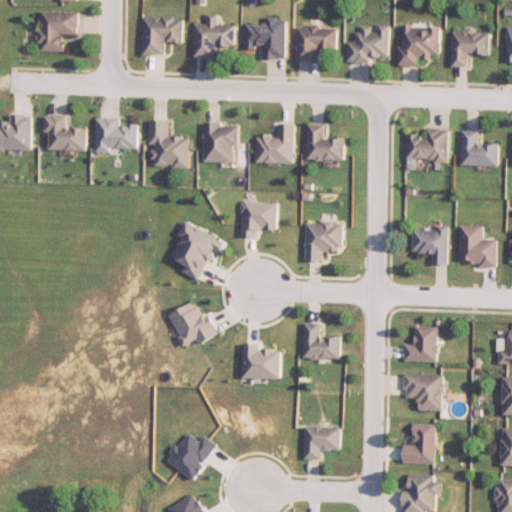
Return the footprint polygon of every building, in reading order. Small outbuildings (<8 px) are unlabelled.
[(68,52),(68,35),(80,35),(80,12),(43,12),(43,52),(68,52)] [(220,58),(220,46),(237,46),(237,25),(220,25),(220,15),(209,14),(209,24),(198,24),(197,57),(220,58)] [(146,18),(146,55),(168,55),(168,42),(185,43),(186,18),(146,18)] [(249,25),(249,47),(265,47),(265,59),(289,59),(288,19),(269,19),(269,25),(249,25)] [(391,57),(392,26),(360,25),(359,43),(351,42),(350,62),(373,63),(373,57),(391,57)] [(442,27),(404,27),(403,66),(421,66),(421,57),(442,57),(442,27)] [(299,61),(323,61),(323,50),(339,50),(339,28),(299,28),(299,61)] [(491,55),(491,33),(455,32),(454,66),(471,67),(471,55),(491,55)] [(35,115),(13,115),(13,125),(0,124),(0,149),(35,150),(35,115)] [(69,116),(48,116),(48,134),(52,134),(52,151),(89,151),(89,129),(68,129),(69,116)] [(140,126),(122,125),(122,118),(99,118),(99,151),(140,151),(140,126)] [(191,168),(191,138),(170,138),(171,121),(153,121),(152,147),(155,147),(155,167),(191,168)] [(207,124),(207,163),(239,163),(239,124),(207,124)] [(347,160),(347,139),(326,139),(326,125),(310,125),(310,160),(347,160)] [(410,135),(409,161),(450,162),(450,129),(428,129),(427,135),(410,135)] [(500,166),(500,145),(480,145),(480,131),(464,131),(464,166),(500,166)] [(344,223),(307,223),(307,261),(325,261),(325,251),(345,251),(344,223)] [(498,239),(485,239),(485,226),(462,226),(462,266),(498,266),(498,239)] [(449,228),(414,228),(414,253),(433,253),(433,264),(449,264),(449,228)] [(306,359),(342,359),(342,338),(321,338),(321,324),(306,324),(306,359)] [(440,362),(440,327),(417,327),(417,345),(405,345),(405,362),(440,362)] [(511,330),(511,331),(511,340),(503,340),(503,364),(511,364),(511,330)] [(444,411),(445,375),(405,374),(405,399),(420,399),(420,411),(444,411)] [(437,464),(437,424),(416,424),(416,446),(405,446),(405,464),(437,464)] [(323,450),(341,450),(341,428),(306,428),(306,460),(323,460),(323,450)] [(439,511),(440,475),(411,475),(410,492),(404,492),(404,511),(439,511)] [(511,511),(511,480),(501,480),(500,511),(511,511)]
